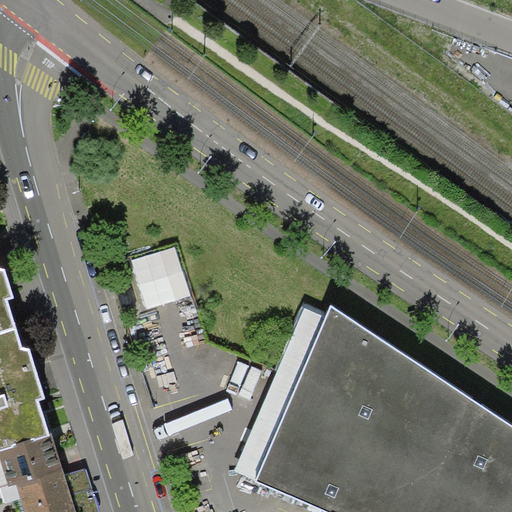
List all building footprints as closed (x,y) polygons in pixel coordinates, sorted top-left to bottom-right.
[(0,286),(0,329),(13,326),(0,287),(0,286)] [(511,511),(511,422),(331,303),(291,395),(337,415),(301,498),(331,511),(330,511),(511,511)] [(0,446),(45,432),(34,397),(41,395),(40,392),(29,396),(21,371),(26,369),(23,360),(13,326),(0,329),(0,446)] [(45,432),(0,446),(0,485),(57,467),(49,444),(46,432),(45,432)] [(0,511),(95,511),(96,511),(90,494),(83,473),(83,472),(82,471),(80,471),(60,477),(57,467),(0,485),(0,511)]
